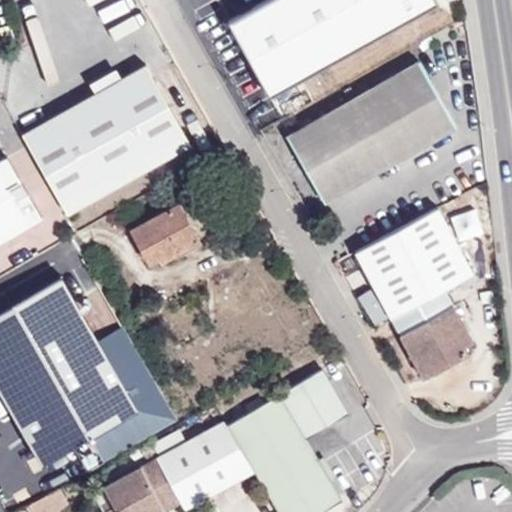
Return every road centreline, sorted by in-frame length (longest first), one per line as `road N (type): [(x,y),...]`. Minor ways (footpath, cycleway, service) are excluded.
road 1 (unclassified): [(178,0),(435,454)]
road 2 (tertiary): [(511,121),(493,0)]
